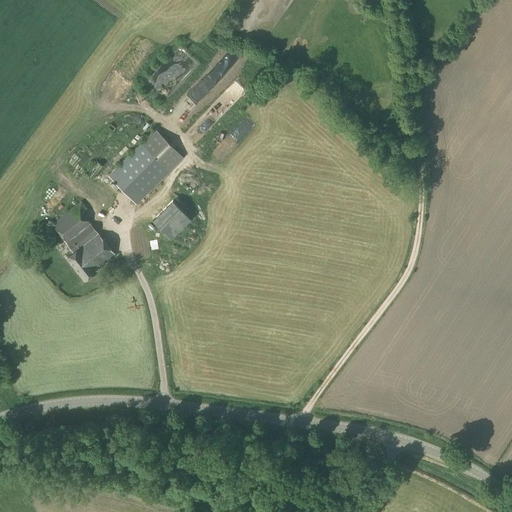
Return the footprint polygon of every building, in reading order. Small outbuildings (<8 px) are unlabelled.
[(219,99),(213,103),(220,114),(226,110),(219,99)] [(136,204),(168,171),(183,157),(155,130),(109,176),(136,204)] [(182,188),(193,175),(188,170),(176,183),(182,188)] [(167,201),(181,189),(176,184),(162,196),(167,201)] [(85,280),(96,271),(94,269),(114,254),(98,233),(81,212),(87,208),(81,201),(52,224),(68,246),(67,247),(72,253),(67,257),(85,280)] [(133,221),(139,261),(148,259),(142,219),(133,221)]
